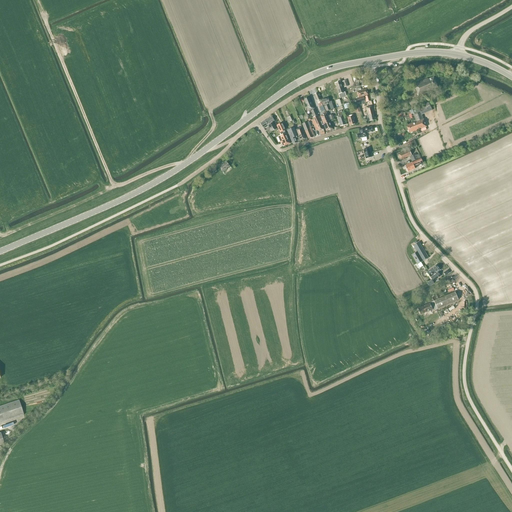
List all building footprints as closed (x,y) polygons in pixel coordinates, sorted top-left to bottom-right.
[(432,89),(437,87),(434,78),(428,80),(428,79),(414,85),(419,97),(432,91),(432,89)] [(342,93),(344,93),(341,82),(335,84),(340,97),(343,96),(342,93)] [(368,95),(366,89),(363,90),(363,89),(361,90),(360,88),(356,89),(358,98),(368,95)] [(304,104),(307,111),(310,110),(310,111),(311,111),(312,114),(310,115),(312,117),(317,115),(312,103),(311,103),(309,98),(303,100),(305,104),(304,104)] [(323,105),(326,112),(331,110),(328,104),(329,103),(328,98),(321,100),(323,106),(323,105)] [(321,103),(318,104),(321,113),(323,112),(324,114),(320,116),(322,121),(324,120),(326,122),(329,121),(325,111),(323,106),(322,106),(321,103)] [(414,114),(414,115),(413,115),(416,122),(406,126),(409,133),(426,127),(422,115),(432,111),(429,104),(419,108),(412,111),(412,110),(409,111),(411,115),(414,114)] [(364,108),(368,121),(375,120),(373,115),(374,115),(373,112),(374,112),(373,106),(364,108)] [(337,117),(340,126),(346,124),(343,115),(342,115),(341,111),(337,112),(338,116),(337,117)] [(347,117),(347,118),(349,126),(355,124),(353,117),(352,117),(351,115),(349,116),(347,117)] [(274,121),(271,117),(265,121),(264,121),(260,123),(263,128),(266,126),(266,127),(268,126),(271,131),(276,129),(273,123),(272,123),(271,122),(274,121)] [(323,130),(320,122),(318,118),(312,120),(316,131),(318,130),(319,131),(323,130)] [(326,122),(324,120),(322,121),(320,122),(321,125),(323,124),(326,131),(332,129),(329,121),(326,122)] [(311,127),(308,121),(302,124),(308,139),(314,137),(311,127)] [(283,146),(285,145),(290,143),(285,133),(284,130),(285,130),(282,123),(276,126),(280,133),(281,135),(278,137),(281,144),(282,144),(283,146)] [(296,130),(298,136),(300,141),(307,138),(302,127),(296,130)] [(357,135),(358,139),(360,138),(366,137),(365,134),(372,133),(372,130),(371,127),(365,129),(358,130),(359,134),(357,135)] [(288,133),(290,139),(297,136),(294,128),(287,131),(288,133)] [(297,138),(297,136),(290,139),(293,144),(298,142),(300,141),(298,138),(297,138)] [(405,158),(411,155),(408,147),(403,149),(404,151),(398,154),(401,160),(405,159),(405,158)] [(371,158),(369,149),(363,151),(365,159),(371,158)] [(415,169),(414,167),(422,164),(420,159),(419,160),(416,161),(412,163),(405,166),(407,172),(415,169)] [(227,169),(230,166),(227,162),(223,165),(222,164),(219,167),(223,173),(227,169)] [(413,246),(417,252),(412,255),(417,265),(428,258),(419,243),(413,246)] [(427,272),(433,281),(440,276),(437,272),(440,270),(436,265),(427,272)] [(430,303),(418,309),(420,315),(434,309),(434,310),(458,300),(455,292),(430,303)] [(19,400),(0,406),(0,422),(24,415),(19,400)]
